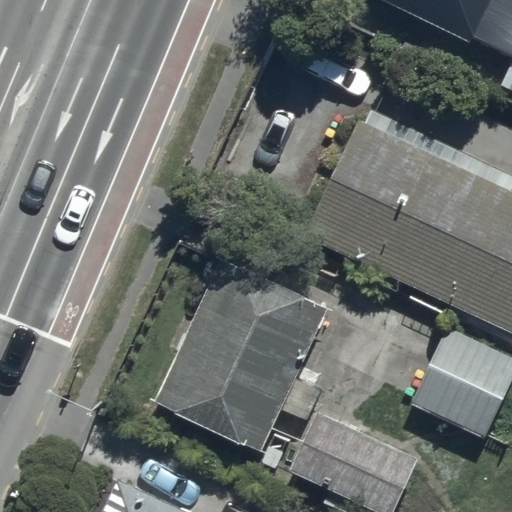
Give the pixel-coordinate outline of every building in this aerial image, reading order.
[(511,0),(369,0),(511,68),(511,94),(511,97),(511,0)] [(511,185),(364,119),(306,247),(511,339),(511,201),(510,200),(511,196),(511,185)] [(330,319),(221,269),(153,416),(273,472),(282,454),(268,448),(281,419),(303,429),(319,394),(299,385),(330,319)] [(511,366),(448,335),(412,407),(485,443),(511,388),(511,366)] [(318,421),(289,482),(352,511),(400,511),(420,470),(318,421)] [(166,511),(116,489),(105,511),(166,511)]
